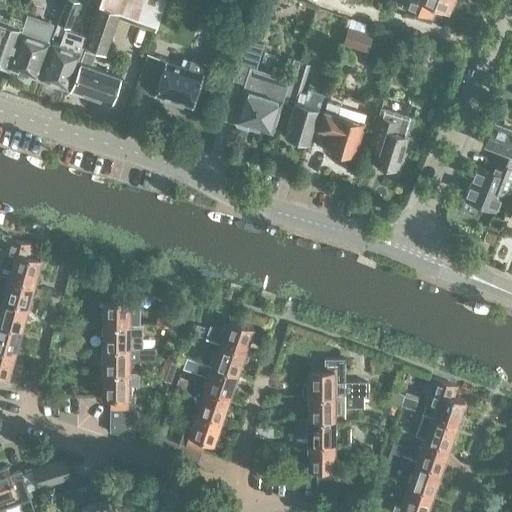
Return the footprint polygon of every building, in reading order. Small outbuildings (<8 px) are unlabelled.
[(68,87),(81,51),(86,36),(68,29),(78,0),(77,0),(65,0),(54,32),(62,35),(58,43),(52,41),(39,77),(68,87)] [(137,16),(142,0),(153,0),(164,4),(164,0),(99,0),(98,2),(137,16)] [(437,5),(448,10),(452,0),(403,0),(402,4),(433,16),(437,5)] [(105,55),(120,12),(99,5),(84,48),(96,52),(105,55)] [(8,65),(21,29),(24,19),(10,14),(9,18),(0,15),(0,62),(8,66),(8,65)] [(372,33),(348,26),(343,41),(367,49),(372,33)] [(49,39),(21,29),(8,65),(36,75),(49,39)] [(112,102),(122,74),(92,63),(96,52),(84,48),(70,88),(112,102)] [(271,129),(280,99),(286,101),(299,59),(293,57),(287,79),(254,69),(258,56),(242,51),(233,81),(245,84),(234,121),(251,127),(252,124),(271,129)] [(202,70),(204,63),(183,57),(181,64),(146,52),(135,86),(154,93),(192,105),(203,71),(202,70)] [(307,89),(305,93),(302,92),(310,65),(300,62),(289,99),(294,100),(284,133),(309,141),(323,94),(307,89)] [(365,113),(339,105),(326,100),(325,108),(323,109),(318,126),(330,130),(325,146),(334,149),(333,152),(352,158),(365,113)] [(397,169),(407,135),(385,128),(388,117),(391,118),(394,106),(382,102),(371,138),(379,140),(372,161),(383,164),(384,167),(391,169),(394,168),(397,169)] [(492,158),(511,165),(511,126),(494,120),(485,143),(497,147),(492,158)] [(511,165),(492,158),(488,169),(480,166),(474,181),(472,180),(465,198),(496,209),(508,178),(511,179),(511,165)] [(41,258),(29,254),(32,243),(9,236),(0,267),(0,271),(34,281),(41,258)] [(34,281),(0,271),(0,296),(28,304),(34,281)] [(140,323),(141,287),(116,287),(116,298),(104,298),(103,322),(140,323)] [(28,304),(0,296),(0,321),(21,327),(28,304)] [(161,311),(158,321),(168,324),(171,313),(161,311)] [(221,341),(245,349),(253,325),(229,317),(225,328),(210,322),(209,326),(198,322),(194,332),(206,335),(221,341)] [(21,327),(0,321),(0,346),(15,351),(21,327)] [(140,323),(103,322),(103,346),(142,346),(142,323),(140,323)] [(206,335),(194,332),(191,341),(202,345),(206,335)] [(248,354),(249,354),(250,351),(245,349),(221,341),(213,363),(237,371),(242,358),(244,359),(247,358),(248,354)] [(15,351),(0,346),(0,373),(0,372),(8,374),(15,351)] [(142,346),(103,346),(103,370),(128,370),(128,361),(144,361),(144,346),(142,346)] [(170,357),(163,376),(174,380),(180,361),(170,357)] [(309,394),(334,394),(334,393),(345,394),(345,357),(325,357),(325,369),(308,369),(309,383),(305,383),(303,385),(303,393),(309,393),(309,394)] [(205,385),(229,394),(237,371),(213,363),(205,385)] [(128,370),(103,370),(102,395),(110,395),(110,406),(134,407),(134,394),(128,394),(128,392),(132,392),(132,385),(139,385),(139,373),(134,371),(128,371),(128,370)] [(179,376),(176,385),(187,389),(190,380),(179,376)] [(464,400),(453,396),(457,385),(434,376),(425,401),(426,401),(423,411),(432,415),(456,423),(457,422),(462,423),(465,414),(460,412),(464,400)] [(197,408),(222,416),(229,394),(205,385),(197,408)] [(334,394),(309,394),(309,418),(334,418),(334,394)] [(401,404),(405,405),(414,408),(417,399),(404,395),(401,404)] [(134,407),(110,406),(110,418),(134,419),(134,407)] [(154,445),(175,452),(198,460),(206,437),(213,440),(222,416),(197,408),(189,431),(184,429),(179,441),(158,433),(154,445)] [(456,423),(432,415),(424,437),(448,446),(456,423)] [(110,431),(134,438),(134,419),(110,418),(110,431)] [(334,418),(309,418),(309,441),(334,441),(334,418)] [(448,446),(424,437),(416,460),(440,469),(448,446)] [(334,441),(309,441),(308,466),(316,466),(316,478),(341,478),(340,465),(334,465),(334,441)] [(390,450),(402,455),(405,446),(393,442),(390,450)] [(402,455),(390,450),(389,450),(385,459),(405,467),(409,457),(402,455)] [(34,470),(40,488),(70,478),(64,460),(34,470)] [(440,469),(416,460),(409,483),(433,491),(440,469)] [(0,467),(0,497),(15,493),(16,498),(29,494),(21,469),(9,473),(7,465),(0,467)] [(316,489),(341,489),(341,478),(316,478),(316,489)] [(425,511),(433,491),(409,483),(401,505),(395,503),(391,511),(416,511),(417,511),(425,511)] [(83,511),(117,511),(111,494),(94,500),(89,485),(77,489),(82,504),(81,504),(83,511)] [(341,489),(316,489),(316,502),(341,502),(341,489)]
